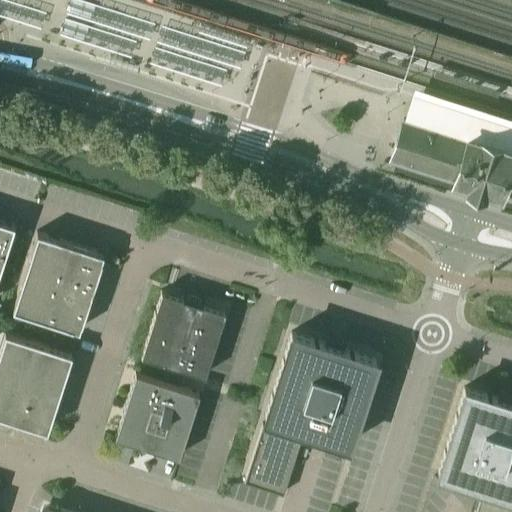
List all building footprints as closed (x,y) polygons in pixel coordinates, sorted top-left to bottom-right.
[(466,138),(403,119),(391,156),(454,175),(453,179),(466,183),(465,186),(484,192),(485,189),(498,193),(500,190),(511,193),(511,153),(511,149),(499,145),(498,140),(484,136),(481,139),(480,139),(467,135),(466,138)] [(0,266),(14,223),(0,218),(0,266)] [(103,252),(48,234),(37,231),(12,308),(78,329),(103,252)] [(188,297),(187,298),(183,297),(161,290),(140,354),(204,374),(225,310),(203,303),(194,301),(194,300),(194,299),(194,298),(194,297),(193,297),(192,296),(191,296),(189,296),(188,297)] [(4,331),(0,344),(0,414),(5,416),(17,420),(37,426),(46,429),(51,414),(71,352),(4,331)] [(376,358),(291,331),(264,416),(266,417),(264,423),(262,423),(244,480),(283,492),(301,435),(298,434),(300,428),(348,443),(376,358)] [(114,435),(137,442),(139,448),(145,445),(178,455),(199,391),(135,371),(114,435)] [(511,511),(511,401),(464,386),(437,472),(485,487),(483,493),(480,492),(474,511),(511,511)]
